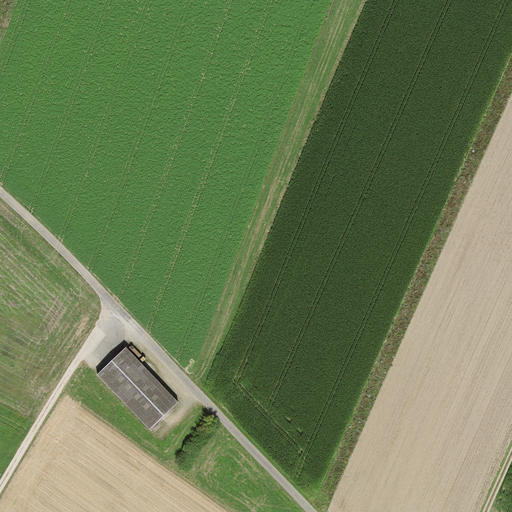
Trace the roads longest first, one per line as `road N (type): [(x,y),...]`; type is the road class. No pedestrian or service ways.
road 1 (unclassified): [(313,511),(117,307),(0,206)]
road 2 (track): [(0,501),(117,307)]
